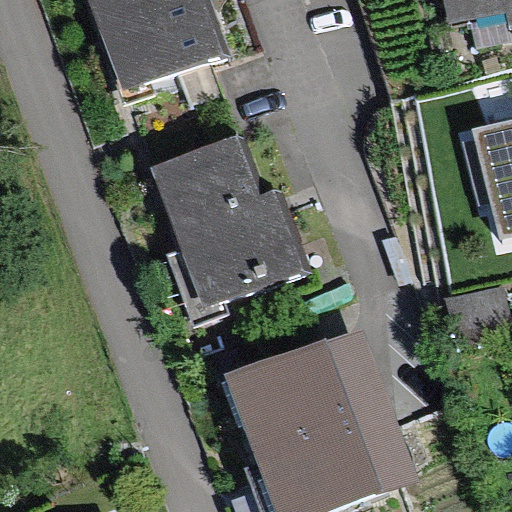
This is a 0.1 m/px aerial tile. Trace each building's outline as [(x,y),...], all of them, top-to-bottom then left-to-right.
[(87,0),(126,104),(223,68),(197,0),(87,0)] [(511,0),(444,0),(453,36),(509,24),(511,36),(511,0)] [(511,247),(511,132),(474,142),(501,250),(511,247)] [(158,184),(207,322),(306,288),(279,211),(262,217),(240,155),(158,184)] [(263,511),(353,511),(385,500),(359,429),(345,434),(322,371),(240,402),(270,481),(254,487),(263,511)]
